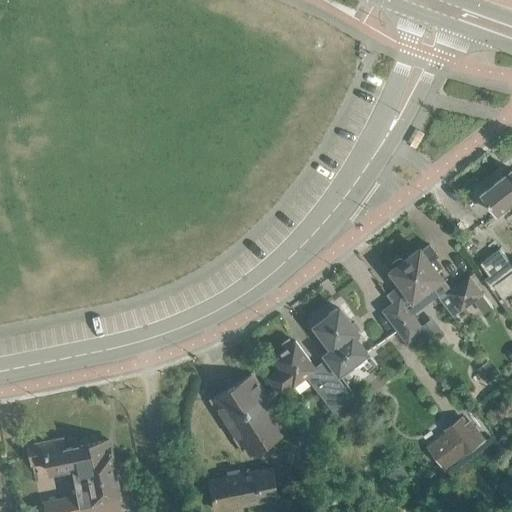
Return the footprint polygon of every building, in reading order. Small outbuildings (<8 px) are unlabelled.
[(511,169),(480,194),(495,214),(511,201),(511,169)] [(392,303),(382,310),(411,350),(429,337),(411,314),(436,295),(452,316),(482,293),(469,276),(451,289),(437,271),(440,268),(433,258),(437,255),(429,244),(421,250),(420,248),(402,261),(401,259),(397,259),(391,263),(391,267),(392,268),(389,271),(400,285),(386,295),(392,303)] [(476,265),(491,286),(511,270),(511,266),(499,248),(476,265)] [(341,312),(339,310),(338,309),(337,308),(336,308),(335,308),(334,308),(333,308),(332,309),(326,314),(328,316),(314,326),(332,349),(324,354),(339,373),(350,364),(356,365),(362,361),(363,355),(366,353),(356,339),(360,337),(356,332),(357,332),(341,312)] [(272,358),(279,367),(267,377),(280,395),(293,385),(305,376),(333,412),(352,398),(324,360),(314,367),(295,341),(272,358)] [(478,369),(484,377),(492,371),(486,362),(478,369)] [(252,373),(210,399),(241,449),(244,448),(249,455),(286,432),(281,424),(283,423),(252,373)] [(454,442),(435,456),(443,468),(485,437),(468,413),(445,430),(454,442)] [(62,438),(28,444),(31,463),(46,460),(49,472),(63,469),(64,476),(74,474),(78,495),(43,502),(44,511),(105,511),(120,509),(117,497),(119,496),(108,440),(64,447),(62,438)] [(407,475),(402,466),(388,474),(393,483),(407,475)] [(272,467),(210,480),(216,510),(278,498),(272,467)] [(335,494),(326,501),(331,508),(340,501),(335,494)]
